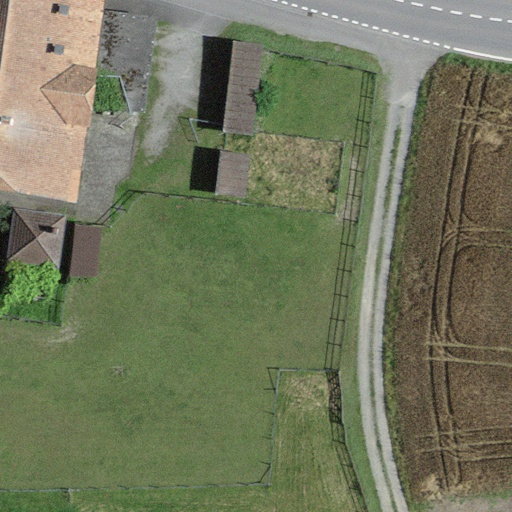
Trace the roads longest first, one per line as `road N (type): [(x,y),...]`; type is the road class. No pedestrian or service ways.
road 1 (track): [(419,18),(360,387),(400,511)]
road 2 (tertiary): [(511,28),(419,18),(360,0)]
